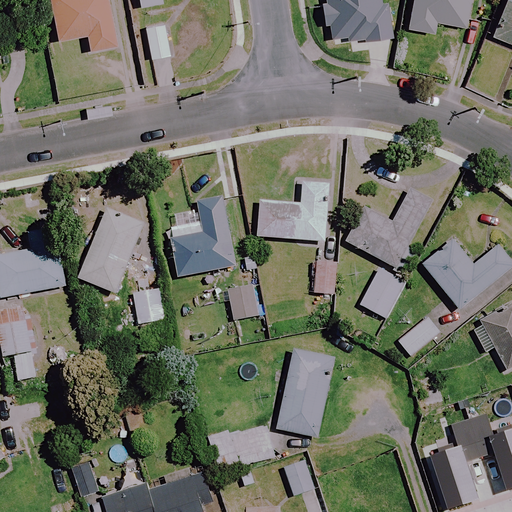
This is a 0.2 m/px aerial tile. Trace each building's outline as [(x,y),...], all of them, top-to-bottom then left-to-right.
[(117,48),(107,0),(49,0),(57,42),(86,37),(89,53),(117,48)] [(138,0),(140,8),(172,2),(171,0),(138,0)] [(403,0),(357,0),(354,23),(399,30),(403,0)] [(412,0),(407,30),(433,34),(435,23),(465,29),(470,0),(412,0)] [(511,0),(508,0),(493,38),(511,46),(511,0)] [(167,58),(162,28),(145,31),(150,61),(167,58)] [(329,184),(294,181),(293,205),(260,202),(257,238),(324,243),(329,184)] [(434,202),(410,189),(390,224),(364,209),(345,243),(405,277),(417,256),(407,251),(434,202)] [(238,269),(226,199),(199,203),(202,224),(170,229),(178,279),(238,269)] [(107,210),(100,229),(95,227),(89,243),(93,245),(79,280),(116,295),(144,225),(107,210)] [(65,288),(54,230),(25,236),(27,249),(0,254),(0,292),(1,300),(65,288)] [(474,266),(456,243),(424,268),(459,312),(509,273),(492,251),(474,266)] [(155,257),(138,258),(138,274),(156,274),(155,257)] [(337,264),(317,263),(315,295),(335,297),(337,264)] [(405,285),(380,271),(361,307),(386,321),(405,285)] [(259,318),(254,287),(228,291),(234,322),(259,318)] [(163,324),(160,290),(135,293),(136,308),(120,309),(121,327),(163,324)] [(36,380),(25,307),(0,310),(0,330),(4,358),(14,356),(18,382),(36,380)] [(511,310),(472,326),(484,355),(496,350),(505,372),(511,369),(511,310)] [(440,334),(427,320),(398,344),(410,359),(440,334)] [(162,332),(141,335),(143,356),(165,353),(162,332)] [(335,360),(294,351),(277,430),(318,439),(335,360)] [(71,363),(41,368),(44,385),(73,380),(71,363)] [(274,460),(266,427),(211,441),(219,473),(274,460)] [(314,491),(304,463),(284,471),(294,498),(314,491)] [(98,492),(90,464),(71,470),(80,498),(98,492)] [(192,476),(190,470),(166,477),(167,480),(103,500),(107,511),(201,511),(196,494),(210,490),(204,472),(192,476)] [(511,511),(511,488),(470,501),(461,471),(433,479),(443,511),(511,511)]
